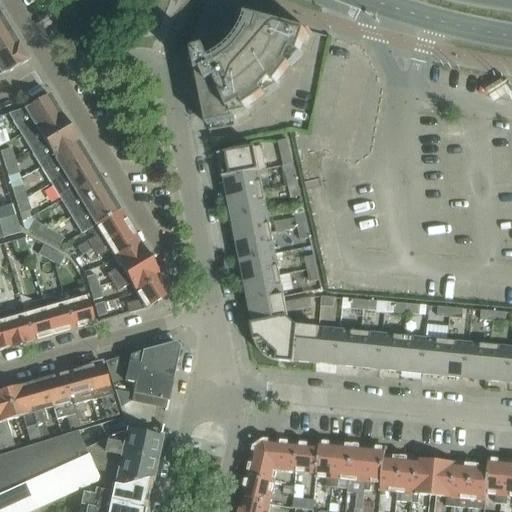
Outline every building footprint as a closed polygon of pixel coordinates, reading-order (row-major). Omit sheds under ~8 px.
[(0,15),(0,35),(8,30),(0,15)] [(289,67),(295,57),(297,54),(299,55),(300,54),(299,53),(306,34),(311,35),(311,33),(247,16),(246,18),(250,19),(249,21),(248,25),(245,31),(242,37),(238,43),(233,48),(228,53),(222,57),(216,61),(211,64),(204,48),(193,52),(195,63),(194,63),(207,126),(235,120),(233,115),(245,109),(245,110),(247,109),(265,96),(275,86),(277,85),(276,84),(289,67)] [(0,35),(0,56),(18,46),(16,42),(8,30),(0,35)] [(0,56),(0,74),(6,73),(27,61),(24,57),(18,46),(0,56)] [(20,135),(59,111),(48,94),(23,109),(23,110),(8,115),(20,135)] [(30,151),(69,128),(59,111),(20,135),(30,151)] [(330,138),(342,127),(327,112),(316,122),(330,138)] [(40,168),(79,144),(69,128),(30,151),(40,168)] [(293,164),(287,140),(278,142),(283,167),(293,164)] [(50,185),(89,161),(79,144),(40,168),(50,185)] [(267,170),(262,146),(214,156),(219,180),(224,179),(224,178),(259,172),(267,170)] [(16,164),(11,148),(0,152),(5,167),(16,164)] [(60,201),(99,178),(89,161),(50,185),(60,201)] [(21,179),(16,164),(5,167),(10,183),(21,179)] [(263,192),(259,172),(224,178),(224,179),(228,199),(263,192)] [(297,184),(294,172),(285,174),(288,187),(297,184)] [(70,218),(109,194),(99,178),(60,201),(70,218)] [(26,195),(21,179),(10,183),(15,198),(26,195)] [(300,197),(297,184),(288,187),(291,199),(300,197)] [(268,213),(263,192),(228,199),(232,220),(268,213)] [(119,211),(109,194),(70,218),(80,234),(95,226),(119,211)] [(31,210),(26,195),(15,198),(20,214),(31,210)] [(86,254),(129,228),(119,211),(95,226),(100,234),(77,248),(82,256),(86,254)] [(272,234),(268,213),(232,220),(236,241),(272,234)] [(307,227),(304,214),(295,216),(297,229),(307,227)] [(43,239),(48,229),(34,221),(28,230),(43,239)] [(21,232),(18,222),(0,226),(0,229),(2,237),(21,232)] [(310,239),(307,227),(297,229),(300,241),(310,239)] [(114,260),(140,244),(129,228),(86,254),(90,262),(109,250),(114,260)] [(58,248),(63,238),(48,229),(43,239),(58,248)] [(276,255),(272,234),(236,241),(241,262),(276,255)] [(27,247),(24,238),(11,242),(14,251),(27,247)] [(112,283),(149,260),(140,244),(114,260),(119,268),(107,274),(112,283)] [(49,259),(53,251),(43,246),(38,254),(49,259)] [(59,265),(64,257),(53,251),(49,259),(59,265)] [(280,276),(276,255),(241,262),(245,283),(280,276)] [(316,269),(314,256),(304,259),(307,271),(316,269)] [(160,277),(149,260),(112,283),(117,290),(129,283),(135,292),(160,277)] [(319,281),(316,269),(307,271),(310,283),(319,281)] [(95,274),(86,277),(89,288),(99,286),(95,274)] [(284,297),(280,276),(245,283),(249,304),(284,297)] [(146,309),(170,294),(160,277),(135,292),(140,300),(125,305),(128,313),(145,308),(146,309)] [(102,298),(99,286),(89,288),(93,300),(102,298)] [(94,324),(83,288),(73,291),(76,300),(66,303),(73,330),(94,324)] [(73,330),(66,303),(55,306),(52,297),(42,299),(53,335),(73,330)] [(293,362),(297,326),(288,318),(287,312),(312,308),(310,298),(285,303),(284,297),(249,304),(253,324),(251,325),(254,340),(255,342),(256,344),(257,347),(258,349),(259,351),(261,353),(263,355),(265,357),(268,359),(270,360),(273,361),(277,362),(294,364),(294,362),(293,362)] [(334,308),(335,298),(321,297),(321,307),(334,308)] [(53,335),(42,299),(32,302),(34,310),(24,313),(32,341),(53,335)] [(363,311),(364,301),(352,300),(351,310),(363,311)] [(376,312),(377,302),(364,301),(363,311),(376,312)] [(107,314),(103,302),(94,304),(98,317),(107,314)] [(406,314),(407,305),(395,304),(394,313),(406,314)] [(419,315),(420,306),(407,305),(406,314),(419,315)] [(450,318),(450,308),(438,307),(437,317),(450,318)] [(32,341),(24,313),(14,316),(12,308),(1,311),(11,347),(32,341)] [(462,319),(463,309),(450,308),(450,318),(462,319)] [(0,350),(11,347),(1,311),(0,311),(0,350)] [(493,322),(493,312),(481,311),(480,321),(493,322)] [(505,323),(506,313),(493,312),(493,322),(505,323)] [(315,364),(318,329),(297,326),(293,362),(294,362),(315,364)] [(336,366),(340,331),(318,329),(315,364),(336,366)] [(357,368),(361,333),(340,331),(336,366),(357,368)] [(379,371),(382,335),(361,333),(357,368),(379,371)] [(400,373),(404,337),(382,335),(379,371),(400,373)] [(421,375),(425,339),(404,337),(400,373),(421,375)] [(443,377),(446,341),(425,339),(421,375),(443,377)] [(464,379),(468,344),(446,341),(443,377),(464,379)] [(179,348),(175,343),(142,351),(137,373),(172,380),(179,348)] [(485,381),(489,346),(468,344),(464,379),(485,381)] [(507,384),(510,348),(489,346),(485,381),(507,384)] [(167,402),(172,380),(137,373),(142,351),(130,354),(124,381),(135,383),(133,392),(114,390),(120,408),(130,401),(132,395),(167,402)] [(124,380),(117,358),(105,361),(112,382),(124,380)] [(117,416),(106,382),(100,363),(82,368),(91,398),(91,400),(100,398),(103,408),(106,418),(117,416)] [(91,398),(82,368),(63,374),(78,426),(87,424),(83,412),(86,411),(83,400),(91,398)] [(78,426),(63,374),(43,379),(51,409),(53,408),(56,419),(66,417),(70,429),(78,426)] [(51,409),(43,379),(25,385),(40,438),(48,436),(45,422),(47,421),(44,411),(51,409)] [(40,438),(25,385),(5,390),(13,418),(23,416),(30,441),(40,438)] [(13,418),(5,390),(0,391),(0,448),(1,450),(14,447),(6,420),(13,418)] [(160,438),(159,437),(126,430),(125,433),(120,432),(108,438),(107,441),(107,442),(123,446),(121,453),(155,461),(160,438)] [(155,461),(121,453),(123,446),(107,442),(105,442),(103,442),(86,449),(77,431),(0,455),(0,511),(30,511),(91,485),(112,488),(119,489),(151,479),(155,461)] [(294,471),(297,444),(265,441),(265,440),(264,440),(263,440),(263,441),(255,447),(254,447),(253,447),(253,448),(253,449),(254,449),(247,477),(274,483),(276,473),(281,470),(294,471)] [(333,486),(337,444),(320,443),(320,446),(317,474),(316,473),(316,476),(328,478),(327,486),(333,486)] [(317,474),(320,446),(297,444),(294,471),(316,473),(317,474)] [(350,480),(353,446),(337,444),(333,486),(338,487),(339,479),(349,480),(350,480)] [(366,490),(370,448),(353,446),(350,480),(349,480),(348,492),(357,493),(356,508),(354,508),(354,511),(363,511),(365,490),(366,490)] [(381,484),(385,456),(385,449),(370,448),(366,490),(371,490),(371,483),(381,484)] [(398,493),(402,459),(385,456),(381,484),(380,490),(398,493)] [(414,502),(418,459),(417,459),(417,460),(402,459),(398,493),(397,501),(414,502)] [(431,495),(435,461),(418,459),(414,502),(418,502),(419,494),(431,495)] [(501,503),(505,461),(489,459),(488,467),(486,494),(496,496),(495,503),(501,503)] [(451,506),(456,463),(435,461),(431,495),(447,497),(446,506),(451,506)] [(511,497),(511,461),(505,461),(501,503),(507,504),(508,497),(511,497)] [(467,507),(472,465),(456,464),(456,463),(451,506),(467,507)] [(486,494),(488,467),(472,465),(467,507),(485,509),(486,494)] [(269,505),(274,483),(247,477),(242,499),(269,505)] [(143,511),(151,481),(151,479),(119,489),(112,488),(111,492),(95,489),(93,495),(83,493),(80,505),(78,511),(143,511)] [(313,510),(314,500),(303,498),(304,485),(295,485),(293,508),(313,510)] [(267,511),(269,505),(242,499),(241,507),(240,507),(238,511),(267,511)]
